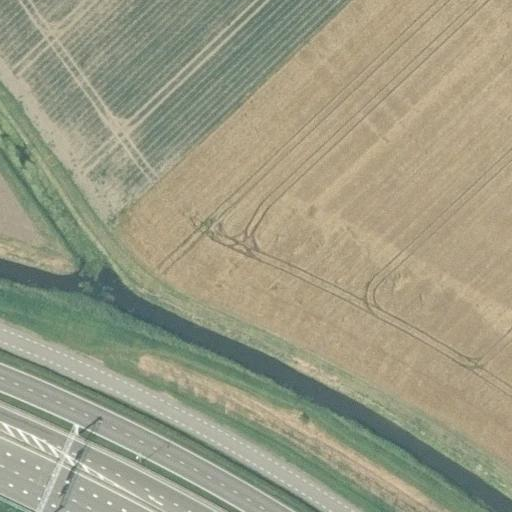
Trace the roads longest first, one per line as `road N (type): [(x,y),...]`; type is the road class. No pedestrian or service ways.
road 1 (unclassified): [(336,511),(137,397),(0,337)]
road 2 (primary): [(185,511),(0,416)]
